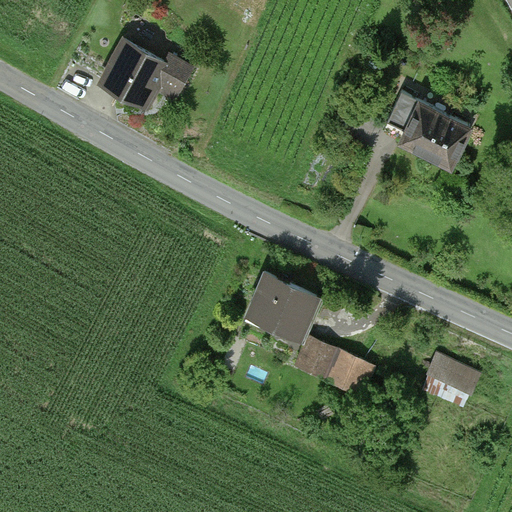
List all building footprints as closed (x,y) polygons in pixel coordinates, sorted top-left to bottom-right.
[(126,37),(103,78),(148,103),(159,83),(178,93),(195,64),(173,52),(169,61),(126,37)] [(402,137),(452,162),(472,124),(403,89),(388,118),(407,127),(402,137)] [(172,113),(175,95),(157,91),(154,110),(172,113)] [(271,326),(275,319),(302,331),(312,310),(318,313),(326,296),(266,270),(246,315),(271,326)] [(299,361),(362,390),(374,362),(311,334),(299,361)] [(480,371),(438,352),(431,368),(473,387),(480,371)]
